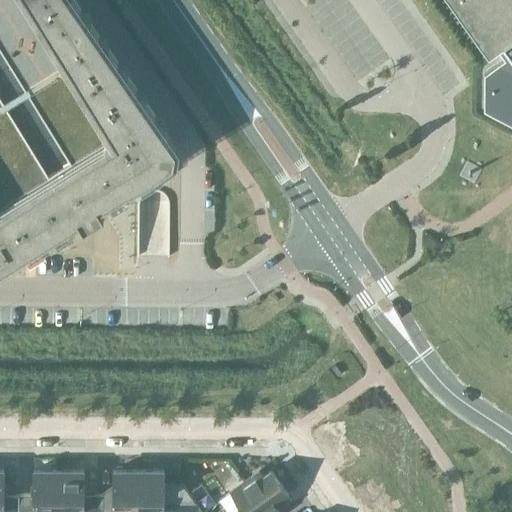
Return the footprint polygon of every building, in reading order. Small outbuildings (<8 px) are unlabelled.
[(511,0),(451,0),(488,53),(495,49),(497,47),(504,58),(502,59),(484,72),(483,107),(511,121),(511,0)] [(0,263),(82,213),(87,210),(97,204),(100,202),(127,185),(134,196),(165,176),(159,166),(173,157),(176,144),(86,17),(0,70),(0,263)] [(341,371),(335,363),(331,366),(337,374),(341,371)] [(0,468),(0,511),(18,511),(18,493),(3,493),(4,469),(0,468)] [(18,493),(18,511),(43,511),(44,509),(58,509),(58,469),(33,469),(33,493),(18,493)] [(58,469),(58,509),(72,509),(72,511),(98,511),(98,493),(83,493),(84,469),(58,469)] [(113,493),(98,493),(98,511),(123,511),(125,509),(138,509),(139,469),(113,469),(113,493)] [(164,469),(139,469),(138,509),(138,511),(203,511),(183,483),(169,493),(170,493),(164,493),(164,469)] [(263,476),(259,470),(231,490),(240,504),(233,511),(273,511),(270,507),(288,494),(271,470),(263,476)]
